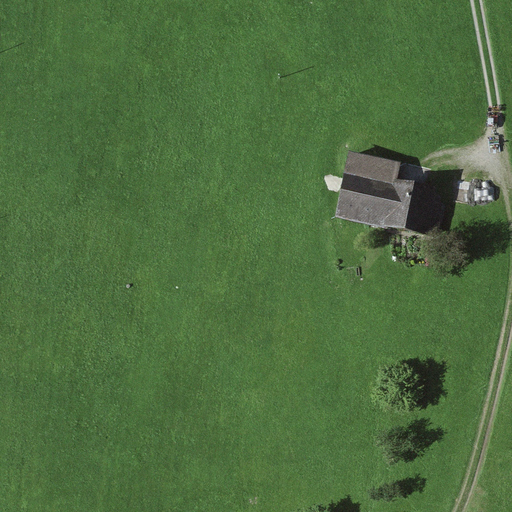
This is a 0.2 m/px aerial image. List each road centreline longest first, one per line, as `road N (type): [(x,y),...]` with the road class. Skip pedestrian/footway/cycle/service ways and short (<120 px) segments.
road 1 (track): [(511,203),(478,0)]
road 2 (track): [(511,314),(459,511)]
